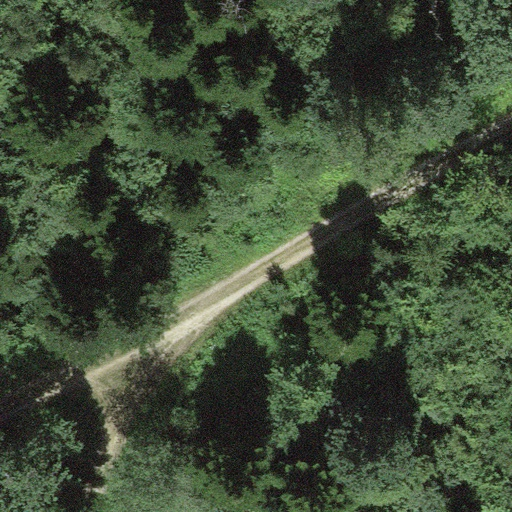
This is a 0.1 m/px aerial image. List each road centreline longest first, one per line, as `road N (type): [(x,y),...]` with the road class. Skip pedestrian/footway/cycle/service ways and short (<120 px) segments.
road 1 (track): [(511,130),(241,274),(190,317),(78,499),(79,511)]
road 2 (track): [(0,421),(190,317)]
